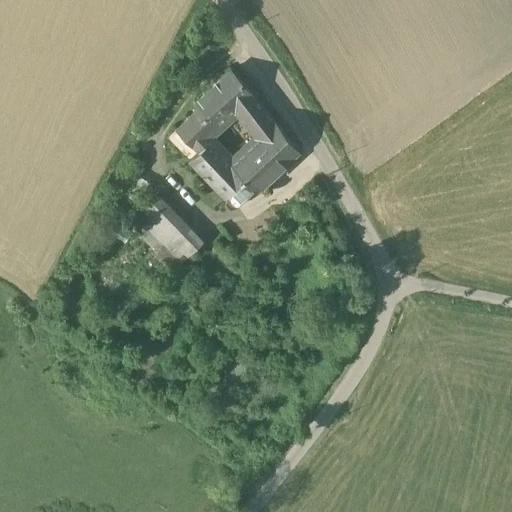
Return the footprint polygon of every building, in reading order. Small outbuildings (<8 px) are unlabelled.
[(262,107),(230,70),(194,103),(199,108),(212,122),(215,126),(237,107),(248,120),(262,107)] [(296,152),(262,107),(248,120),(261,133),(231,162),(246,177),(244,179),(249,185),(254,190),(296,152)] [(212,122),(199,108),(169,137),(190,159),(203,147),(195,138),(202,131),(212,122)] [(224,154),(202,131),(195,138),(203,147),(190,159),(203,173),(224,154)] [(141,161),(126,154),(116,174),(131,181),(141,161)] [(231,162),(224,154),(203,173),(226,196),(244,179),(246,177),(231,162)] [(244,179),(226,196),(233,204),(245,193),(243,191),(249,185),(244,179)] [(202,241),(157,195),(137,214),(163,241),(151,253),(170,272),(202,241)]
